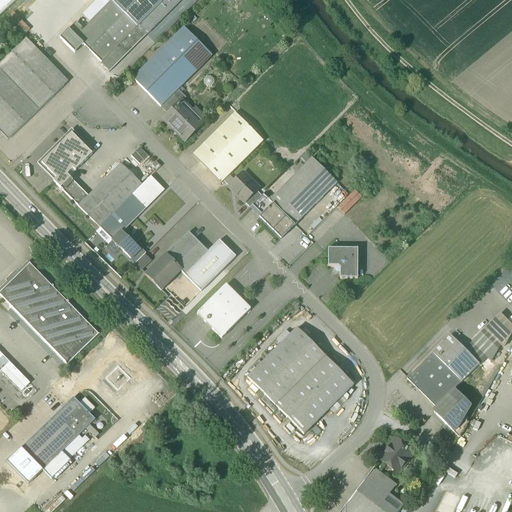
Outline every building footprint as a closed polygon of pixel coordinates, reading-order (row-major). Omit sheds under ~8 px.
[(0,0),(0,17),(17,0),(0,0)] [(113,0),(111,2),(137,27),(138,26),(147,35),(182,0),(113,0)] [(76,23),(60,39),(74,54),(83,45),(101,63),(100,64),(109,73),(147,35),(138,26),(137,27),(111,2),(83,30),(76,23)] [(29,3),(21,11),(25,15),(33,7),(29,3)] [(41,15),(33,7),(29,11),(37,19),(41,15)] [(46,29),(29,11),(25,15),(42,32),(46,29)] [(42,32),(25,15),(22,18),(39,36),(42,33),(42,32)] [(183,29),(133,79),(161,108),(178,91),(211,57),(183,29)] [(26,40),(0,64),(0,127),(10,138),(68,83),(26,40)] [(178,91),(161,108),(168,115),(182,101),(182,102),(186,99),(178,91)] [(168,115),(162,121),(184,143),(204,123),(182,102),(182,101),(168,115)] [(235,114),(192,156),(220,184),(263,142),(235,114)] [(84,147),(72,134),(42,164),(56,179),(53,182),(59,187),(69,177),(67,175),(73,169),(75,171),(92,154),(84,146),(84,147)] [(311,159),(269,202),(270,203),(272,205),(294,227),(337,184),(311,159)] [(161,167),(156,162),(152,166),(157,171),(161,167)] [(88,197),(78,207),(99,228),(132,196),(142,186),(121,164),(88,197)] [(242,174),(228,188),(244,204),(256,192),(250,186),(252,184),(242,174)] [(88,197),(69,177),(59,187),(78,207),(88,197)] [(142,186),(132,196),(145,209),(146,209),(164,191),(150,178),(142,186)] [(256,192),(244,204),(249,209),(252,207),(261,197),(256,192)] [(261,197),(252,207),(259,214),(270,203),(269,202),(263,195),(261,197)] [(132,196),(99,228),(112,241),(112,242),(113,242),(121,233),(122,233),(146,209),(145,209),(132,196)] [(270,203),(259,214),(261,216),(272,205),(270,203)] [(261,216),(259,219),(280,241),(294,227),(272,205),(261,216)] [(122,233),(121,233),(113,242),(121,250),(131,260),(140,251),(122,233)] [(188,233),(164,257),(165,258),(165,257),(180,271),(179,271),(185,276),(208,253),(188,233)] [(219,241),(208,253),(185,276),(201,292),(236,258),(219,241)] [(333,250),(330,250),(328,249),(328,252),(328,255),(328,257),(328,260),(328,262),(328,265),(328,268),(334,268),(334,270),(337,274),(339,274),(339,280),(342,280),(342,279),(344,279),(344,280),(347,280),(347,279),(350,279),(350,280),(352,280),(352,279),(355,279),(355,280),(358,280),(358,268),(357,268),(357,265),(358,265),(358,262),(357,262),(357,259),(358,259),(358,255),(357,255),(357,252),(358,252),(358,250),(355,250),(352,250),(347,250),(345,250),(342,250),(339,250),(333,250)] [(144,256),(135,265),(141,272),(150,262),(144,256)] [(165,258),(146,277),(160,290),(179,271),(180,271),(165,257),(165,258)] [(98,336),(30,265),(0,293),(0,296),(67,366),(98,336)] [(225,286),(196,315),(221,339),(250,310),(225,286)] [(353,386),(297,329),(247,379),(303,435),(353,386)] [(500,346),(485,330),(464,351),(479,365),(479,366),(481,364),(486,360),(488,358),(491,361),(500,346)] [(450,337),(407,380),(436,409),(453,391),(479,366),(479,365),(464,351),(450,337)] [(2,357),(0,358),(0,370),(1,371),(8,364),(2,357)] [(493,367),(486,360),(481,364),(489,372),(493,367)] [(8,364),(1,371),(21,392),(29,385),(8,364)] [(453,391),(436,409),(436,416),(453,433),(458,429),(464,419),(470,408),(453,391)] [(89,414),(79,404),(73,398),(21,449),(43,471),(62,453),(79,436),(95,420),(89,414)] [(94,409),(85,399),(79,404),(89,414),(94,409)] [(464,419),(458,429),(453,433),(459,439),(468,423),(464,419)] [(79,436),(62,453),(69,460),(89,441),(85,436),(82,439),(79,436)] [(413,454),(394,439),(388,447),(388,446),(387,447),(388,448),(385,451),(384,451),(384,452),(378,460),(398,475),(413,454)] [(62,453),(43,471),(51,480),(71,462),(69,460),(62,453)] [(374,469),(345,508),(342,511),(399,511),(403,506),(382,490),(389,481),(374,469)]
